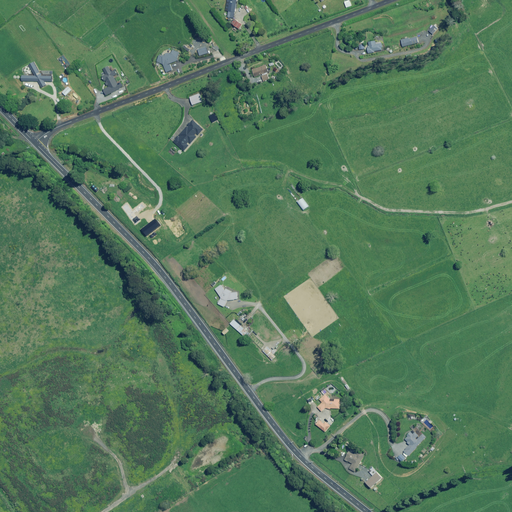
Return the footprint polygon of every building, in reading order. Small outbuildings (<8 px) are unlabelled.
[(234,18),(237,0),(229,0),(229,2),(227,1),(226,11),(228,11),(227,17),(234,18)] [(242,25),(235,20),(232,24),(239,29),(242,25)] [(438,29),(434,26),(429,31),(433,34),(438,29)] [(419,43),(417,36),(401,40),(402,47),(419,43)] [(376,44),(376,41),(369,42),(370,48),(368,48),(368,53),(375,52),(375,51),(383,50),(382,43),(376,44)] [(207,46),(198,49),(200,56),(209,53),(207,46)] [(158,62),(164,65),(167,73),(174,70),(172,63),(179,60),(178,58),(181,53),(175,50),(173,54),(171,54),(170,53),(165,54),(166,57),(164,57),(161,56),(158,62)] [(35,62),(30,65),(36,76),(30,76),(23,76),(23,81),(39,82),(42,88),(47,85),(45,81),(53,82),(53,76),(42,76),(35,62)] [(268,73),(269,72),(267,65),(253,70),(255,77),(264,74),(264,75),(262,76),(264,81),(270,79),(268,73)] [(112,72),(110,67),(104,69),(107,74),(103,76),(109,87),(104,90),(107,95),(124,87),(122,82),(118,84),(114,76),(118,74),(116,70),(112,72)] [(72,90),(68,87),(63,92),(66,96),(72,90)] [(79,97),(74,92),(69,97),(74,102),(79,97)] [(202,97),(201,93),(190,97),(193,105),(202,102),(201,97),(202,97)] [(204,129),(193,120),(188,125),(186,127),(173,141),(185,151),(189,146),(187,144),(189,142),(191,144),(197,137),(195,135),(197,133),(199,135),(204,129)] [(309,207),(303,199),(298,202),(303,210),(309,207)] [(225,307),(228,300),(239,299),(239,292),(232,293),(233,292),(227,289),(226,290),(222,285),(215,289),(221,298),(219,304),(225,307)] [(248,332),(235,320),(231,324),(245,336),(248,332)] [(274,354),(276,352),(274,350),(273,351),(267,346),(265,348),(263,346),(261,349),(273,360),(276,356),(274,354)] [(330,400),(326,394),(320,399),(323,403),(318,407),(322,411),(326,407),(328,409),(331,409),(331,408),(339,409),(339,400),(330,400)] [(324,423),(320,419),(316,424),(326,432),(331,426),(325,422),(324,423)] [(413,430),(411,432),(407,435),(408,436),(405,439),(408,442),(407,442),(410,445),(404,451),(409,456),(417,447),(426,437),(423,434),(417,440),(416,439),(419,436),(413,430)] [(364,455),(350,448),(345,460),(352,463),(350,469),(355,472),(359,464),(362,465),(363,463),(361,461),(364,455)] [(406,458),(402,454),(398,458),(403,462),(406,458)] [(382,478),(372,468),(368,471),(373,476),(366,483),(371,488),(382,478)]
